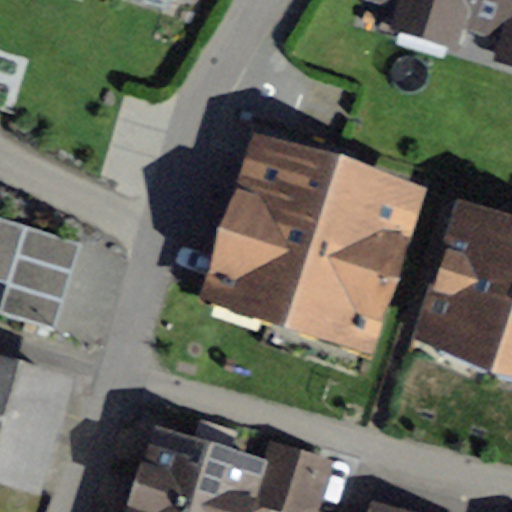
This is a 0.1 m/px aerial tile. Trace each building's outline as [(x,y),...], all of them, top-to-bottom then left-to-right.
[(511,0),(391,0),(511,37),(511,0)] [(269,146),(222,288),(217,288),(276,308),(274,313),(287,322),(304,322),(306,318),(364,337),(409,201),(348,180),(346,169),(331,164),(325,168),(327,163),(265,142),(269,146)] [(511,232),(466,218),(429,332),(473,347),(497,362),(511,362),(511,232)] [(0,308),(0,313),(54,330),(80,245),(0,219),(0,282),(7,285),(0,308)] [(0,468),(37,480),(64,389),(0,370),(0,468)] [(153,452),(133,511),(245,511),(254,484),(221,473),(228,451),(194,440),(187,463),(153,452)] [(268,473),(255,511),(258,511),(307,511),(315,488),(268,473)]
